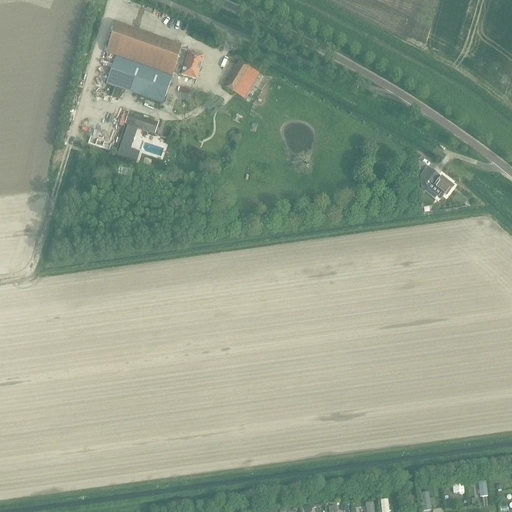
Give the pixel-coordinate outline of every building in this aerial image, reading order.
[(106,84),(162,104),(173,74),(194,81),(202,58),(180,50),(181,47),(116,24),(105,54),(115,57),(106,84)] [(236,65),(223,87),(243,99),(258,74),(257,73),(238,62),(236,65)] [(125,124),(129,125),(154,134),(157,123),(129,113),(125,124)] [(419,177),(420,177),(422,180),(420,183),(420,184),(421,189),(421,190),(423,193),(427,189),(437,197),(440,193),(442,195),(445,194),(447,196),(454,187),(441,176),(440,177),(427,167),(420,176),(419,177)] [(451,486),(462,486),(462,478),(451,478),(451,486)] [(486,481),(478,482),(479,497),(487,496),(486,481)] [(429,493),(421,494),(424,511),(431,511),(429,493)] [(366,511),(373,511),(372,503),(365,504),(366,511)]
